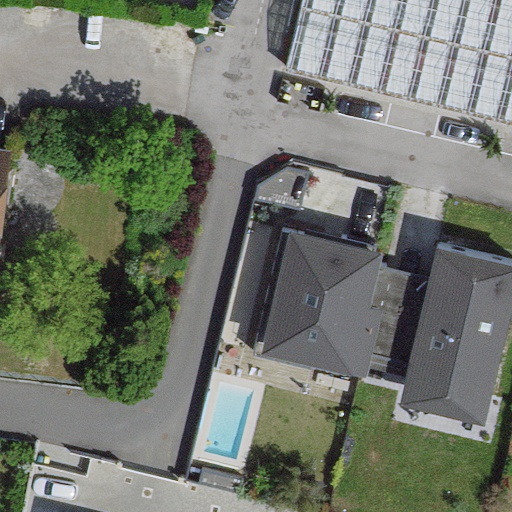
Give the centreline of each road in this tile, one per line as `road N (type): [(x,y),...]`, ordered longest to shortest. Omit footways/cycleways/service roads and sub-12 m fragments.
road 1 (residential): [(241,115),(161,445),(0,408)]
road 2 (residential): [(511,184),(241,115)]
